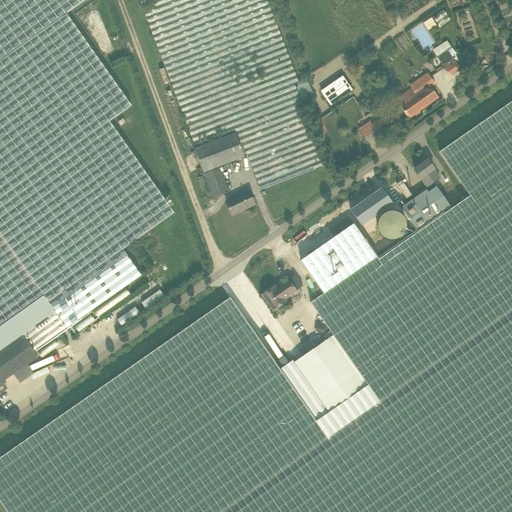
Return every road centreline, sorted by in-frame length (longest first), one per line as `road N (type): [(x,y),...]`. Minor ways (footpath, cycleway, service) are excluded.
road 1 (unclassified): [(0,427),(511,65)]
road 2 (track): [(223,271),(119,0)]
